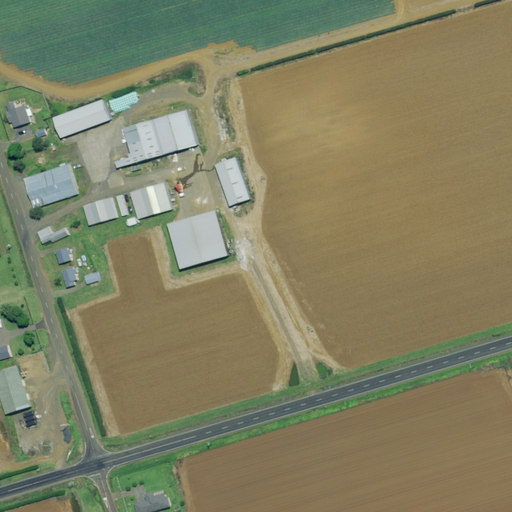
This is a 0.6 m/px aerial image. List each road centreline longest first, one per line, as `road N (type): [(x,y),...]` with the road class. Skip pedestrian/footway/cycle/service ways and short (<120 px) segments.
road 1 (tertiary): [(97,465),(511,341)]
road 2 (unclassified): [(0,163),(97,465)]
